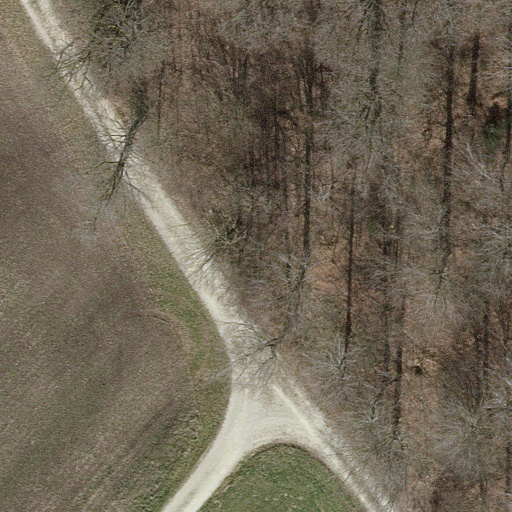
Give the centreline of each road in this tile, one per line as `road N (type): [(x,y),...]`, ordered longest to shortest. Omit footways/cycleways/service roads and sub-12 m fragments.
road 1 (track): [(36,0),(283,403),(189,511)]
road 2 (track): [(361,511),(283,403)]
